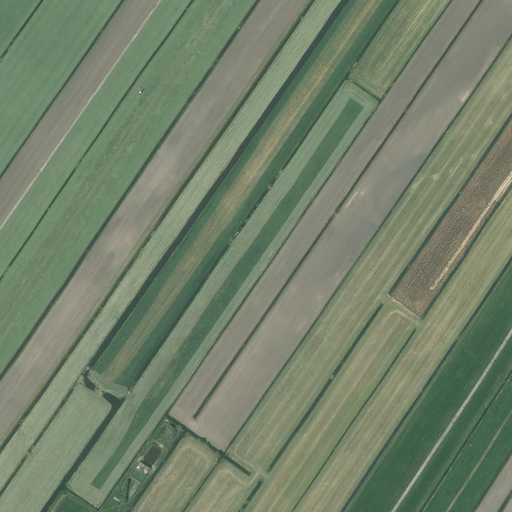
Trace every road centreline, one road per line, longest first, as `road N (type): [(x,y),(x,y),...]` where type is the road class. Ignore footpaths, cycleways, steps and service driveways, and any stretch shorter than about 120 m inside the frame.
road 1 (track): [(0,228),(160,0)]
road 2 (track): [(511,331),(392,511)]
road 3 (track): [(511,411),(445,511)]
